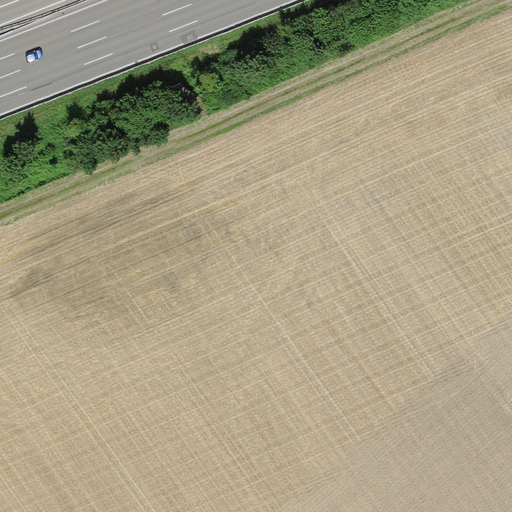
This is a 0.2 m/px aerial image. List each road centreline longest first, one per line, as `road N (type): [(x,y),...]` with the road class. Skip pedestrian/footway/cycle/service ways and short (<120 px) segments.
road 1 (track): [(511,0),(273,80),(0,205)]
road 2 (motorway): [(0,76),(199,0)]
